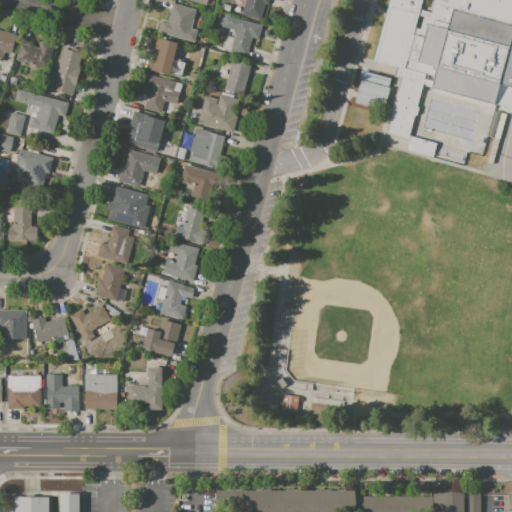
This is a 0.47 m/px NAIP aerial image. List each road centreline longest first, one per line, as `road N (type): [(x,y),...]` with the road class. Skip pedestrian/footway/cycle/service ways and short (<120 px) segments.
road 1 (residential): [(307,0),(188,450)]
road 2 (tertiary): [(188,450),(511,453)]
road 3 (residential): [(136,0),(53,268)]
